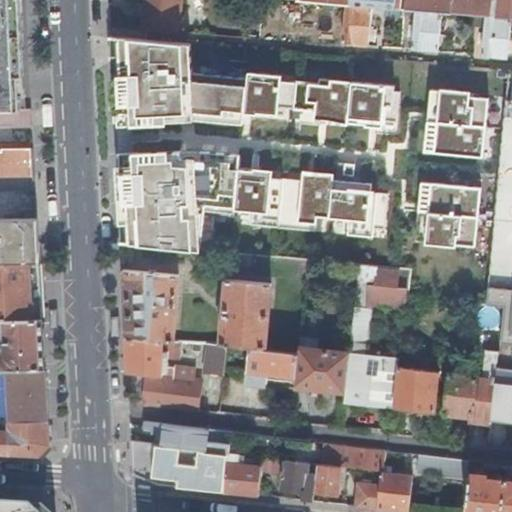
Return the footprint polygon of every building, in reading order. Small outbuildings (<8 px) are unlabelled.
[(0,0),(0,106),(15,107),(13,74),(20,74),(17,0),(0,0)] [(181,0),(142,0),(142,6),(141,27),(178,31),(181,0)] [(450,12),(450,0),(405,0),(405,8),(415,9),(440,11),(450,12)] [(494,0),(450,0),(450,12),(471,14),(485,15),(493,16),(494,0)] [(511,0),(494,0),(493,16),(510,17),(511,17),(511,0)] [(371,5),(348,3),(345,3),(341,43),(351,44),(352,43),(367,44),(371,5)] [(437,51),(440,11),(415,9),(411,49),(437,51)] [(510,17),(493,16),(485,15),(481,55),(492,56),(492,55),(506,57),(510,17)] [(112,76),(114,122),(200,119),(242,122),(243,109),(283,112),(284,105),(313,107),(313,116),(323,118),(346,125),(346,123),(381,126),(382,119),(395,121),(398,87),(391,86),(391,83),(313,76),(313,81),(279,79),(279,73),(247,70),(246,76),(191,71),(190,40),(109,33),(112,76)] [(427,109),(423,151),(482,157),(487,97),(468,95),(468,92),(431,89),(429,109),(427,109)] [(511,99),(505,98),(498,166),(506,167),(505,169),(504,171),(505,173),(505,176),(506,178),(507,180),(509,181),(511,183),(511,286),(487,284),(485,303),(503,305),(498,341),(511,342),(511,99)] [(0,120),(27,120),(27,107),(21,107),(15,107),(0,106),(0,120)] [(248,137),(276,136),(276,122),(248,122),(248,137)] [(0,172),(30,172),(29,144),(0,145),(0,172)] [(117,170),(120,241),(192,248),(191,259),(206,260),(207,249),(211,250),(215,206),(252,209),(251,223),(317,229),(319,215),(351,218),(350,233),(375,235),(376,225),(384,225),(388,189),(371,187),(371,179),(332,175),(332,169),(300,169),(270,175),(271,169),(238,166),(239,152),(204,149),(203,152),(187,150),(116,152),(117,170)] [(353,161),(342,160),(341,170),(353,171),(353,161)] [(0,186),(31,185),(30,172),(0,172),(0,186)] [(479,186),(420,181),(417,220),(419,221),(417,239),(473,244),(479,186)] [(0,316),(38,316),(32,216),(0,216),(0,316)] [(405,295),(406,287),(397,286),(399,268),(359,264),(357,283),(354,306),(349,351),(344,389),(343,400),(391,406),(392,403),(397,364),(398,351),(390,350),(367,348),(368,337),(371,308),(372,297),(387,299),(387,304),(404,306),(405,295)] [(178,274),(122,268),(123,301),(125,334),(173,339),(178,274)] [(409,271),(409,269),(399,268),(397,286),(406,287),(408,271),(409,271)] [(247,346),(265,347),(270,283),(225,278),(219,343),(226,344),(247,346)] [(40,341),(38,316),(0,316),(0,365),(2,366),(41,365),(40,341)] [(178,355),(179,339),(173,339),(125,334),(126,351),(126,355),(127,371),(147,373),(145,383),(143,401),(198,408),(201,381),(190,380),(191,366),(167,364),(168,353),(178,355)] [(344,389),(349,351),(315,347),(316,337),(299,335),(297,350),(294,376),(294,383),(344,389)] [(226,344),(219,343),(207,342),(204,370),(223,372),(226,344)] [(294,376),(297,350),(265,347),(247,346),(244,379),(247,383),(263,385),(265,382),(267,373),(294,376)] [(482,374),(446,370),(441,410),(470,413),(469,418),(489,420),(489,417),(495,369),(497,350),(485,349),(482,374)] [(511,360),(510,371),(495,369),(489,417),(511,420),(511,360)] [(439,369),(397,364),(392,403),(434,408),(439,369)] [(45,442),(41,365),(2,366),(3,380),(4,386),(5,413),(0,412),(0,451),(37,453),(45,442)] [(228,450),(230,429),(217,428),(145,419),(145,424),(144,427),(150,427),(150,431),(155,431),(155,436),(155,441),(226,450),(228,450)] [(222,490),(226,450),(155,441),(131,438),(131,455),(132,469),(144,476),(156,483),(178,485),(222,490)] [(382,470),(383,470),(385,448),(338,442),(322,440),(319,462),(340,464),(345,465),(382,470)] [(300,498),(312,499),(313,490),(316,461),(275,456),(263,455),(228,450),(226,450),(222,490),(241,492),(259,494),(262,469),(282,471),(281,487),(289,488),(302,489),(301,496),(300,496),(300,498)] [(465,458),(417,452),(415,471),(463,476),(465,458)] [(316,461),(313,490),(325,491),(336,492),(339,472),(340,464),(319,462),(316,461)] [(511,511),(511,463),(507,463),(506,474),(504,474),(503,476),(497,475),(498,471),(490,470),(489,477),(484,476),(484,473),(467,471),(461,511),(511,511)] [(382,506),(408,509),(412,473),(383,470),(382,470),(380,485),(358,483),(355,504),(382,506)] [(42,505),(0,502),(0,511),(49,511),(48,511),(42,505)]
